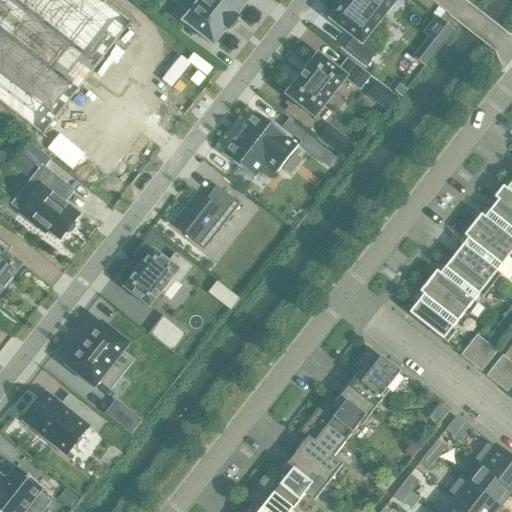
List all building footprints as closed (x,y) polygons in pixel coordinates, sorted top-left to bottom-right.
[(0,0),(0,101),(43,135),(130,23),(100,0),(0,0)] [(247,0),(200,0),(183,23),(212,46),(225,30),(227,31),(237,18),(235,17),(248,1),(247,0)] [(396,1),(394,0),(345,0),(330,20),(353,38),(344,49),(366,67),(376,55),(363,45),(396,1)] [(436,11),(433,15),(439,19),(442,15),(444,13),(438,8),(436,11)] [(431,38),(416,58),(426,66),(441,46),(453,31),(438,19),(426,34),(431,38)] [(369,77),(347,60),(338,72),(318,55),(285,96),(314,119),(346,79),(359,90),(369,77)] [(376,82),(368,92),(375,98),(383,88),(376,82)] [(395,85),(391,90),(401,98),(405,93),(395,85)] [(127,175),(157,137),(125,112),(95,150),(127,175)] [(222,153),(221,155),(222,155),(253,180),(254,180),(255,179),(255,178),(254,178),(265,164),(275,173),(275,174),(276,175),(298,146),(297,145),(296,146),(286,138),(287,137),(254,112),(253,113),(254,114),(245,126),(244,126),(232,141),(233,142),(223,154),(222,153)] [(295,124),(288,132),(302,143),(308,135),(295,124)] [(32,181),(12,207),(20,213),(19,214),(31,224),(34,221),(59,241),(64,234),(68,234),(71,233),(74,229),(75,226),(74,222),(75,220),(79,216),(58,199),(57,198),(67,186),(43,167),(49,159),(29,144),(16,160),(30,171),(34,166),(39,169),(31,180),(32,181)] [(511,183),(507,190),(503,187),(495,198),(511,211),(511,183)] [(198,193),(173,225),(204,249),(239,205),(215,186),(206,199),(198,193)] [(511,211),(495,198),(494,199),(498,202),(485,219),(481,216),(472,226),(510,256),(511,253),(511,211)] [(497,273),(510,256),(472,226),(464,237),(468,240),(454,257),(492,287),(501,276),(497,273)] [(10,248),(0,240),(0,293),(3,290),(4,290),(12,280),(11,279),(22,266),(6,254),(10,248)] [(178,284),(191,267),(175,255),(168,263),(153,251),(142,264),(133,274),(134,275),(123,288),(149,308),(160,294),(163,297),(175,281),(178,284)] [(483,299),(492,287),(454,257),(440,275),(436,272),(428,283),(466,312),(479,296),(483,299)] [(466,312),(428,283),(420,293),(423,296),(409,315),(447,344),(456,332),(453,329),(466,312)] [(229,292),(220,303),(229,311),(238,300),(229,292)] [(172,353),(186,335),(163,317),(148,335),(172,353)] [(101,323),(67,367),(94,388),(100,381),(111,389),(133,361),(122,352),(128,345),(101,323)] [(481,371),(496,352),(487,344),(471,363),(481,371)] [(387,390),(399,374),(400,374),(367,347),(352,366),(360,373),(348,389),(375,411),(389,392),(387,390)] [(498,384),(511,366),(511,363),(503,357),(488,377),(498,384)] [(361,429),(375,411),(348,389),(335,405),(327,398),(313,416),(346,443),(359,427),(361,429)] [(46,393),(23,423),(65,456),(87,427),(93,432),(102,422),(84,407),(76,417),(46,393)] [(115,402),(105,414),(130,434),(140,422),(115,402)] [(438,426),(449,412),(440,405),(429,419),(438,426)] [(334,459),(346,443),(313,416),(298,434),(307,441),(294,457),(329,484),(343,466),(334,459)] [(454,438),(464,424),(456,417),(445,431),(454,438)] [(437,459),(445,448),(437,441),(428,452),(437,459)] [(511,461),(489,444),(475,462),(511,490),(511,461)] [(428,470),(437,459),(428,452),(420,463),(428,470)] [(315,502),(329,484),(294,457),(282,473),(273,466),(259,484),(293,511),(305,495),(315,502)] [(511,490),(475,462),(481,467),(468,483),(498,507),(511,491),(511,492),(511,490)] [(38,494),(43,489),(15,467),(5,480),(0,475),(0,511),(41,511),(49,502),(38,494)] [(384,495),(395,481),(386,474),(375,488),(384,495)] [(410,493),(419,482),(410,475),(402,486),(410,493)] [(494,511),(498,507),(468,483),(454,500),(469,511),(494,511)] [(291,511),(293,511),(259,484),(245,502),(253,509),(250,511),(291,511)] [(402,504),(410,493),(402,486),(393,497),(402,504)] [(469,511),(454,500),(444,511),(435,511),(434,511),(469,511)]
